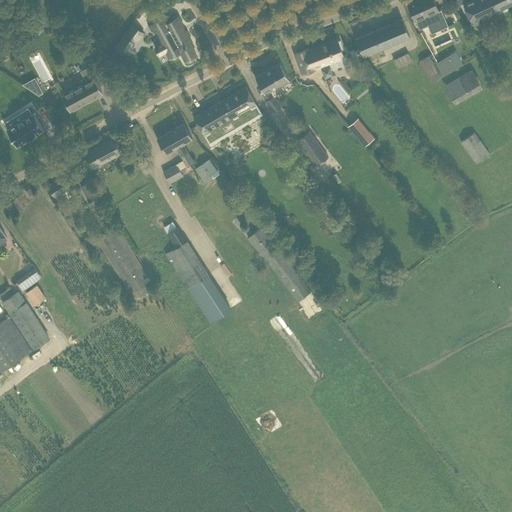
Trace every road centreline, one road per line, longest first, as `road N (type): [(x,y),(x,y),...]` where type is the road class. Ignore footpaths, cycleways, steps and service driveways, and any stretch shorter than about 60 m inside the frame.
road 1 (residential): [(0,185),(226,63)]
road 2 (residential): [(226,63),(383,0)]
